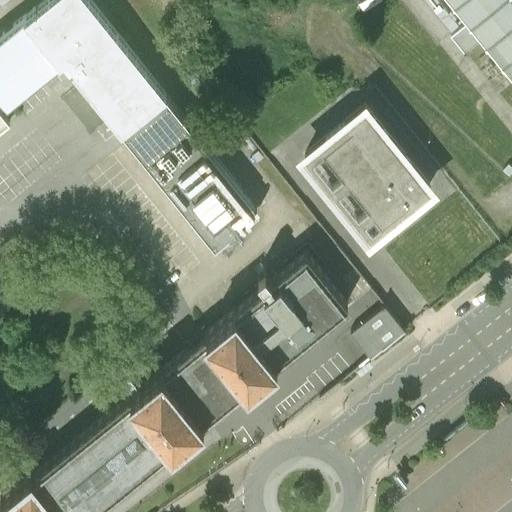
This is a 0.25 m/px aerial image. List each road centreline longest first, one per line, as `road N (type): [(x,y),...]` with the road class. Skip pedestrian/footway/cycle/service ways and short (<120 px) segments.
road 1 (tertiary): [(511,295),(320,447)]
road 2 (tertiary): [(346,469),(511,336)]
